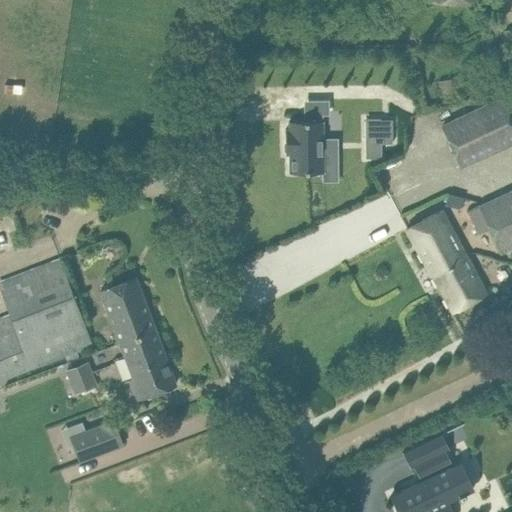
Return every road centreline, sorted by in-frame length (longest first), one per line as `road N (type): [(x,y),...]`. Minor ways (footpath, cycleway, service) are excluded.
road 1 (tertiary): [(307,511),(219,333),(195,261),(192,199),(216,0)]
road 2 (unknown): [(288,472),(511,370)]
